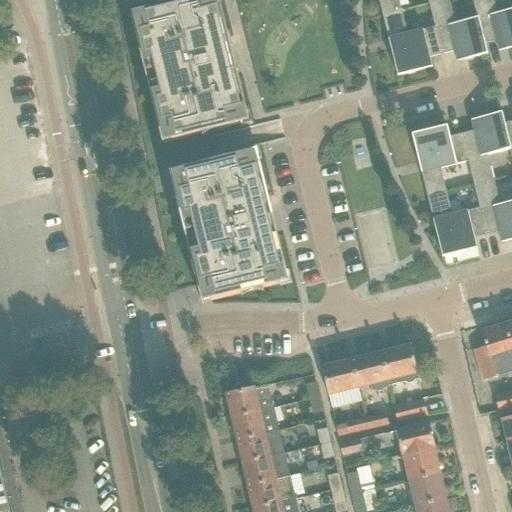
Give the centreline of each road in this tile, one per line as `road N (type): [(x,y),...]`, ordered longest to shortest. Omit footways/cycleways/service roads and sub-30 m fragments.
road 1 (residential): [(511,75),(336,119),(312,133),(306,159),(347,321)]
road 2 (secondary): [(50,0),(114,333)]
road 3 (secondary): [(135,329),(70,0)]
road 4 (residential): [(485,511),(437,303)]
road 5 (residential): [(135,329),(347,321)]
road 6 (secondary): [(114,333),(138,443),(156,484)]
road 7 (secondary): [(156,484),(135,329)]
road 8 (residential): [(35,511),(2,372)]
